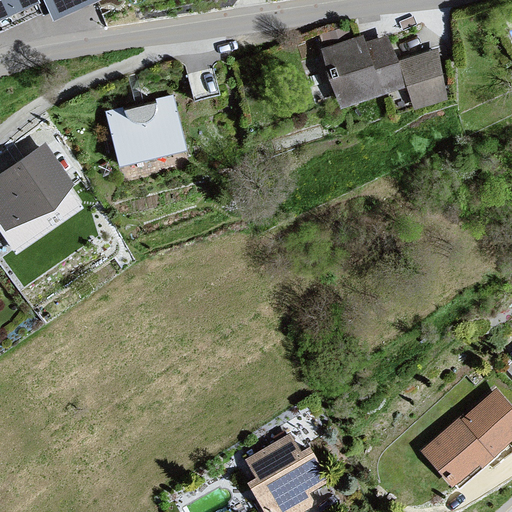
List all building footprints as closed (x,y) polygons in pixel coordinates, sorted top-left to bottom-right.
[(0,0),(0,20),(40,3),(38,0),(0,0)] [(43,0),(53,21),(99,0),(43,0)] [(344,105),(379,92),(406,84),(414,108),(448,96),(433,51),(399,63),(390,37),(363,46),(362,42),(361,38),(325,50),(344,105)] [(218,94),(212,69),(189,75),(195,100),(218,94)] [(172,96),(106,112),(119,164),(185,148),(172,96)] [(46,149),(0,178),(0,219),(6,226),(54,209),(70,182),(46,149)] [(511,405),(497,387),(424,449),(457,487),(511,439),(511,405)] [(287,432),(243,460),(254,478),(247,482),(266,511),(302,511),(311,506),(317,503),(312,495),(331,483),(309,448),(301,453),(287,432)]
